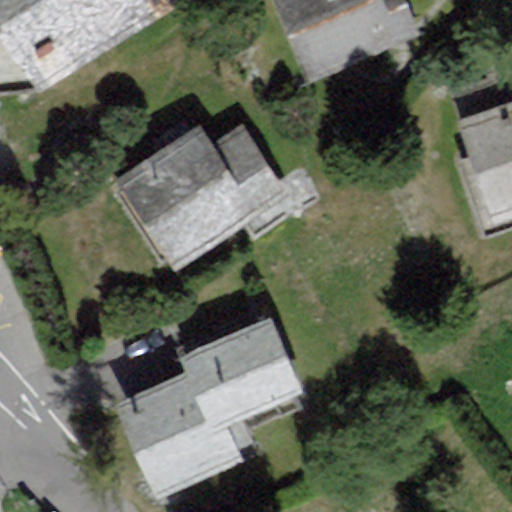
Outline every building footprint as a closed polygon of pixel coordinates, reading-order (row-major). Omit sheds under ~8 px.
[(164,0),(0,0),(0,60),(22,96),(170,9),(164,0)] [(265,0),(303,83),(411,40),(393,0),(265,0)] [(511,99),(443,120),(475,228),(511,217),(511,99)] [(193,126),(102,185),(164,278),(288,201),(239,124),(204,145),(193,126)] [(212,357),(234,407),(311,377),(281,303),(204,338),(212,357)] [(106,403),(147,496),(253,450),(234,407),(212,357),(106,403)]
